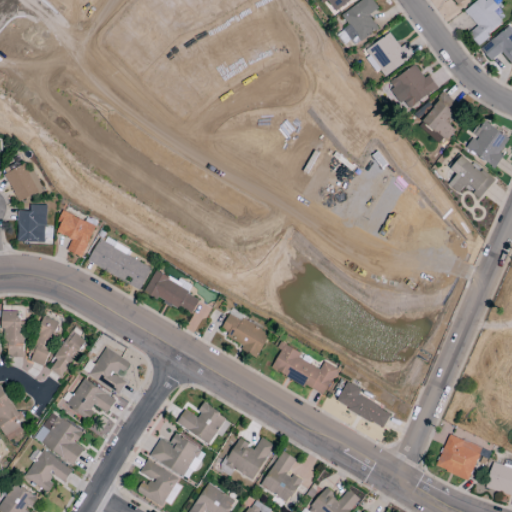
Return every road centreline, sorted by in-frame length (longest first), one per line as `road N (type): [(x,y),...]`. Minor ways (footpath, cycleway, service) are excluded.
road 1 (residential): [(32,0),(186,145),(471,307)]
road 2 (secondary): [(395,481),(72,287),(0,277)]
road 3 (residential): [(395,481),(511,213)]
road 4 (residential): [(80,511),(183,354)]
road 5 (residential): [(511,103),(469,75),(413,0)]
road 6 (residential): [(186,145),(235,100),(296,82)]
